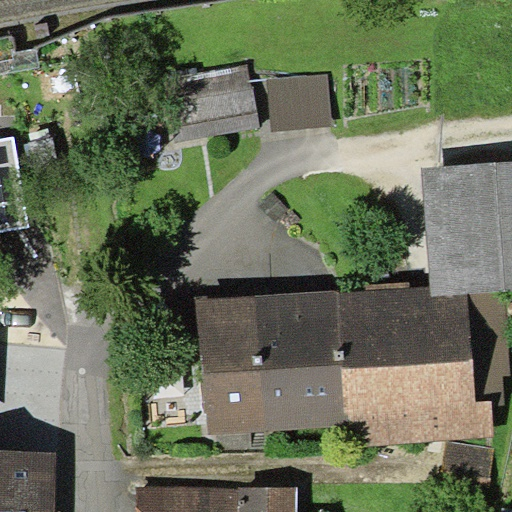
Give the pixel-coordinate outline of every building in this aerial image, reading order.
[(199,66),(166,72),(179,142),(261,127),(250,64),(200,73),(199,66)] [(333,126),(330,75),(269,79),(273,130),(333,126)] [(0,231),(29,226),(14,138),(0,140),(0,231)] [(511,158),(421,165),(429,285),(430,294),(505,290),(511,289),(511,158)] [(429,285),(338,291),(345,410),(349,412),(350,422),(351,445),(492,433),(493,403),(502,403),(502,373),(510,373),(505,290),(430,294),(429,285)] [(337,288),(196,297),(209,432),(350,422),(349,412),(345,410),(338,291),(337,288)] [(496,449),(447,440),(439,483),(488,492),(496,449)] [(0,511),(53,511),(56,452),(0,448),(0,511)] [(139,485),(138,511),(298,511),(298,485),(139,485)]
